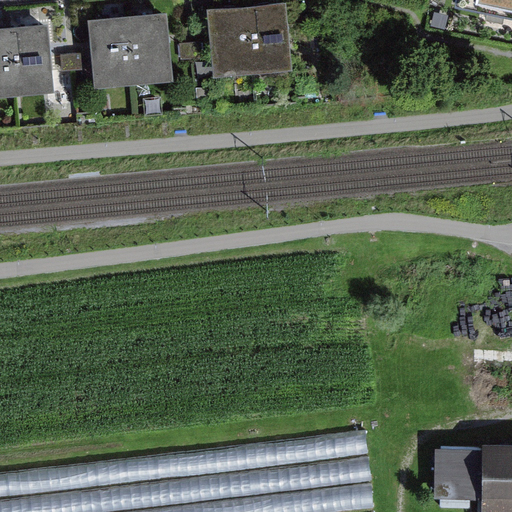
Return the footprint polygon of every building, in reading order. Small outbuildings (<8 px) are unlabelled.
[(511,0),(458,0),(458,2),(511,12),(511,0)] [(277,7),(195,14),(203,89),(283,79),(277,7)] [(163,90),(159,19),(77,27),(84,98),(163,90)] [(38,32),(0,35),(0,106),(44,101),(38,32)] [(289,511),(303,511),(378,504),(370,430),(261,442),(263,463),(277,462),(279,478),(286,477),(289,511)] [(511,511),(511,460),(424,458),(423,511),(511,511)] [(77,462),(0,471),(0,511),(84,511),(82,494),(64,496),(63,487),(80,485),(77,462)]
